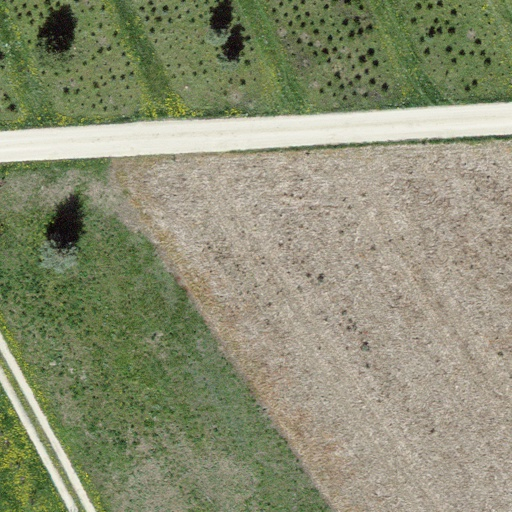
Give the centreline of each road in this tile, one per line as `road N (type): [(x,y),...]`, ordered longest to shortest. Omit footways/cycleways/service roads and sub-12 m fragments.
road 1 (track): [(0,156),(511,119)]
road 2 (track): [(0,362),(80,511)]
